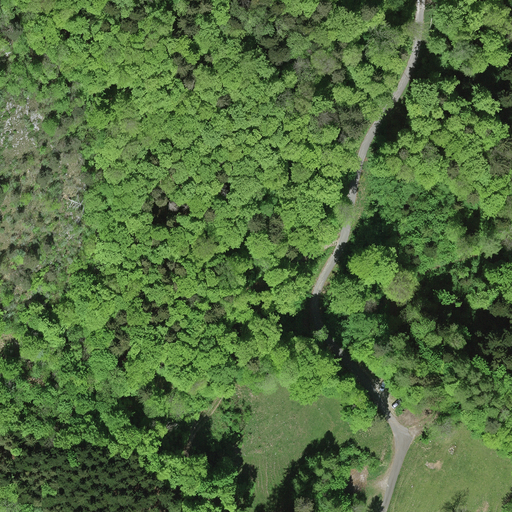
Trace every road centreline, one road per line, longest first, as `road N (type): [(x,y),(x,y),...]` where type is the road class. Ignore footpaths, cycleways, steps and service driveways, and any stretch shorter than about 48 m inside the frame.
road 1 (track): [(421,0),(417,55),(365,145),(352,216),(315,302),(318,325),(392,421),(396,459)]
road 2 (track): [(346,233),(254,288),(225,325),(241,356),(196,426),(165,511)]
road 3 (track): [(396,459),(436,414),(442,393),(401,340),(399,291),(416,273),(511,233)]
